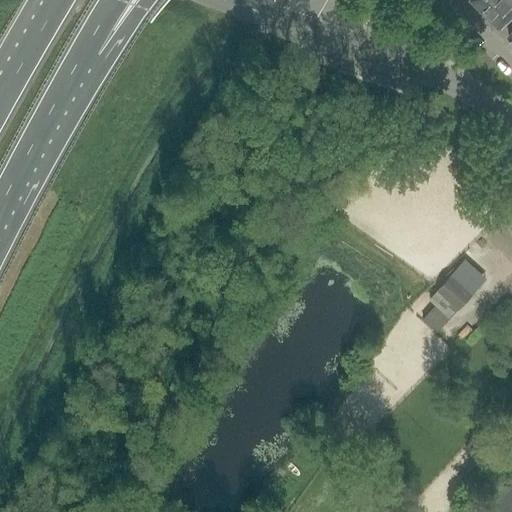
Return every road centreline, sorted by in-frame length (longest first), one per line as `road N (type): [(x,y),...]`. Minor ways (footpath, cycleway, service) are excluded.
road 1 (tertiary): [(511,120),(453,84),(311,31)]
road 2 (trunk): [(0,201),(81,51)]
